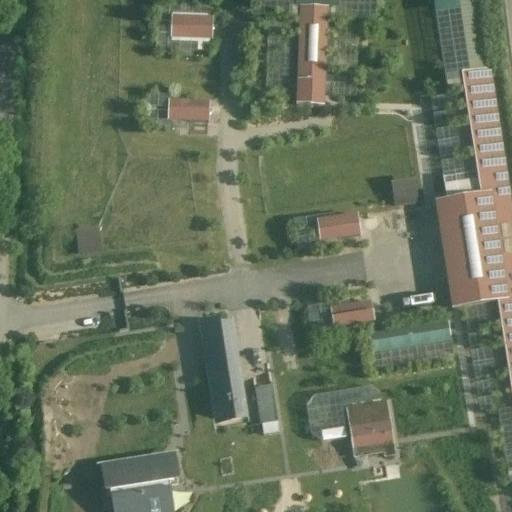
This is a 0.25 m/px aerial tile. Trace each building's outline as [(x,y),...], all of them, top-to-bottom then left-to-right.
[(302,0),(303,8),(319,8),(318,0),(302,0)] [(328,12),(301,11),(297,108),(324,109),(328,12)] [(213,21),(173,20),(172,41),(212,41),(213,21)] [(470,76),(488,197),(509,194),(490,73),(470,76)] [(209,104),(170,103),(169,123),(209,124),(209,104)] [(397,183),(399,207),(423,205),(422,182),(397,183)] [(488,197),(436,206),(453,312),(505,304),(511,303),(511,212),(509,194),(488,197)] [(359,218),(318,223),(321,243),(361,238),(359,218)] [(107,254),(106,229),(80,231),(82,256),(107,254)] [(372,304),(332,311),(335,330),(375,324),(372,304)] [(231,326),(208,330),(221,421),(245,418),(231,326)] [(378,359),(456,356),(455,326),(377,329),(378,359)] [(261,388),(266,425),(282,423),(278,386),(261,388)] [(390,426),(351,432),(354,452),(394,445),(390,426)] [(170,462),(108,471),(111,496),(121,494),(122,501),(117,502),(118,511),(165,511),(161,487),(174,485),(170,462)]
